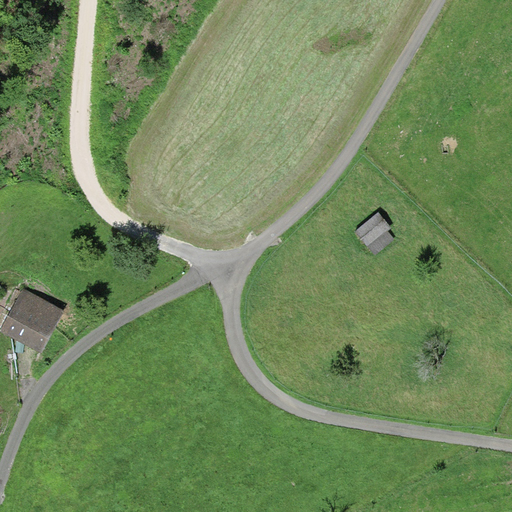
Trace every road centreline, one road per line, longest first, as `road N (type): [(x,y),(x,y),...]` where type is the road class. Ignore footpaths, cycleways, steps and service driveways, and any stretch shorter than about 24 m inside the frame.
road 1 (track): [(217,276),(244,363),(268,393),(313,417),(511,441)]
road 2 (track): [(448,0),(398,91),(290,218),(217,276)]
road 3 (track): [(217,276),(114,217),(87,156),(93,0)]
road 4 (track): [(0,503),(44,386),(127,310),(217,276)]
